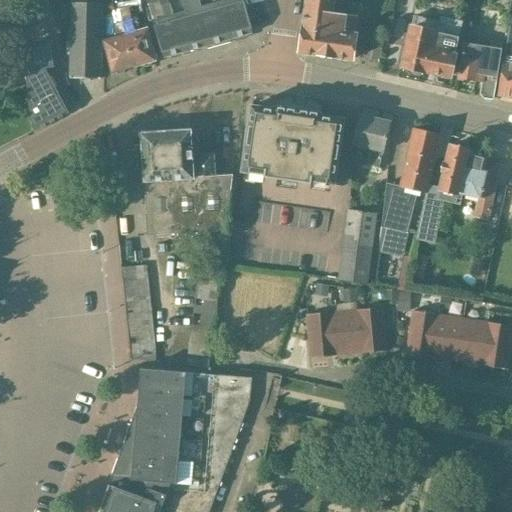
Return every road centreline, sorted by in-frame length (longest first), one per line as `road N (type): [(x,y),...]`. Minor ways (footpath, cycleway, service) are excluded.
road 1 (unclassified): [(0,170),(142,92),(210,73),(279,70)]
road 2 (residential): [(16,480),(17,343),(0,212)]
road 3 (unclassified): [(511,122),(279,70)]
road 4 (residential): [(511,391),(282,369)]
